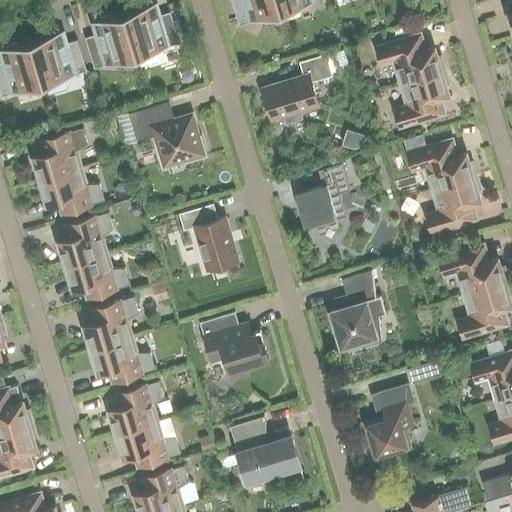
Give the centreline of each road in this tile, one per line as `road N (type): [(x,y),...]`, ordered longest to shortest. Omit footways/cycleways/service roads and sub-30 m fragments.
road 1 (residential): [(351,511),(202,0)]
road 2 (residential): [(91,511),(0,201)]
road 3 (residential): [(511,176),(458,0)]
